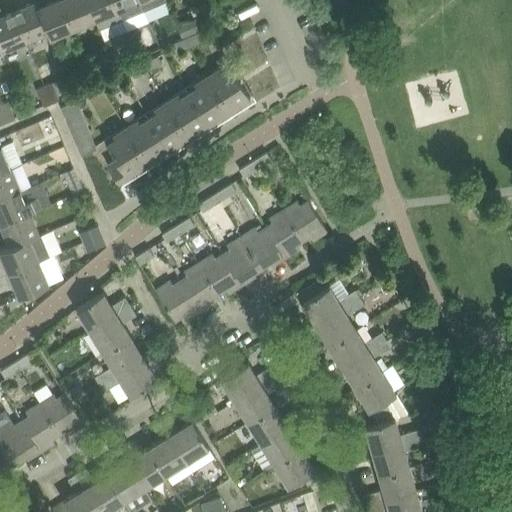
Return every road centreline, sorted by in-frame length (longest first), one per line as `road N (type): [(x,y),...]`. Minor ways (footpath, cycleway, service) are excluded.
road 1 (residential): [(0,498),(196,378),(182,354),(261,308)]
road 2 (residential): [(349,511),(317,395),(261,308)]
